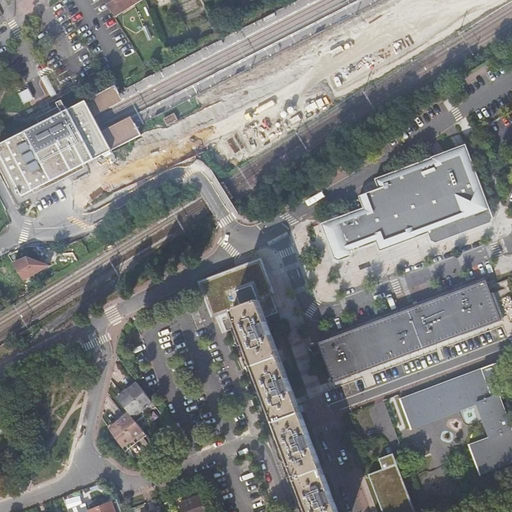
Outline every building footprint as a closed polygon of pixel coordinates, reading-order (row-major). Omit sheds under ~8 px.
[(105,0),(112,10),(120,5),(127,0),(105,0)] [(141,21),(132,0),(127,0),(120,5),(120,18),(133,26),(141,21)] [(119,92),(116,86),(86,101),(94,116),(124,101),(119,92)] [(0,163),(5,161),(94,116),(86,101),(47,121),(3,143),(0,144),(0,152),(0,153),(0,152),(0,163)] [(168,125),(179,119),(175,112),(164,118),(168,125)] [(102,131),(94,116),(5,161),(12,177),(102,131)] [(110,146),(139,131),(136,125),(131,116),(102,131),(110,146)] [(110,146),(102,131),(12,177),(5,181),(10,191),(14,200),(43,185),(65,174),(102,155),(102,150),(110,146)] [(141,135),(139,131),(110,146),(112,150),(141,135)] [(363,208),(321,223),(334,258),(339,261),(350,256),(353,251),(376,242),(380,251),(428,233),(430,240),(435,243),(491,222),(493,217),(466,144),(375,178),(379,189),(359,196),(363,208)] [(23,279),(53,267),(45,249),(15,261),(23,279)] [(224,310),(271,292),(259,259),(211,278),(224,310)] [(486,280),(318,343),(333,382),(501,320),(503,326),(511,322),(511,299),(510,295),(494,301),(486,280)] [(337,511),(304,421),(295,402),(297,401),(260,300),(234,310),(307,511),(337,511)] [(511,461),(511,428),(511,429),(499,395),(492,375),(485,377),(481,367),(479,368),(480,369),(400,397),(400,396),(398,397),(409,427),(410,427),(410,424),(478,400),(489,435),(469,442),(469,441),(468,442),(469,447),(481,474),(511,461)] [(147,414),(156,407),(137,383),(134,385),(128,390),(147,414)] [(121,396),(118,398),(130,413),(137,422),(147,414),(128,390),(121,396)] [(121,421),(137,444),(147,436),(137,422),(130,413),(128,416),(121,421)] [(114,426),(111,429),(127,452),(137,444),(121,421),(114,426)] [(418,511),(409,487),(405,478),(398,459),(371,469),(387,511),(418,511)] [(206,511),(200,496),(179,503),(182,511),(206,511)] [(120,511),(115,498),(110,503),(113,511),(120,511)] [(87,511),(113,511),(110,503),(87,511)]
